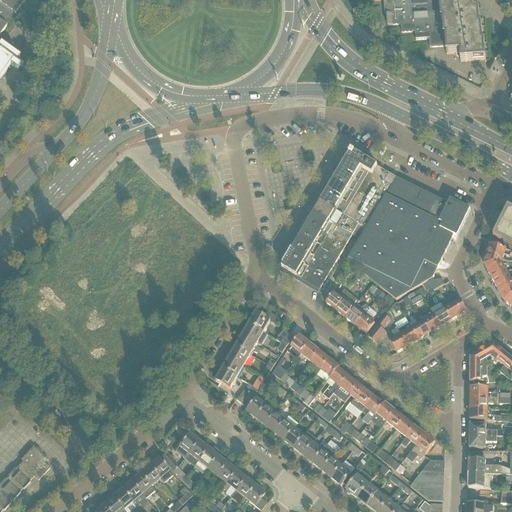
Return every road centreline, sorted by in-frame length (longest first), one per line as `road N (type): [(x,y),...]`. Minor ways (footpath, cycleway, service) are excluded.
road 1 (unclassified): [(256,277),(233,144),(240,126),(319,113),(402,141)]
road 2 (primary): [(0,250),(103,141),(129,124),(223,97)]
road 3 (primary): [(444,117),(354,70),(294,0)]
road 4 (residential): [(392,383),(256,277)]
road 5 (residential): [(56,511),(178,395)]
road 6 (unclassified): [(484,327),(454,271),(494,188)]
road 7 (primary): [(113,19),(127,59),(155,86),(191,99),(223,97)]
road 8 (residential): [(295,489),(178,395)]
road 9 (primary): [(234,94),(316,91),(381,108)]
road 10 (primary): [(381,108),(511,173)]
road 11 (residential): [(178,395),(256,277)]
road 12 (primary): [(113,19),(96,91),(64,141)]
